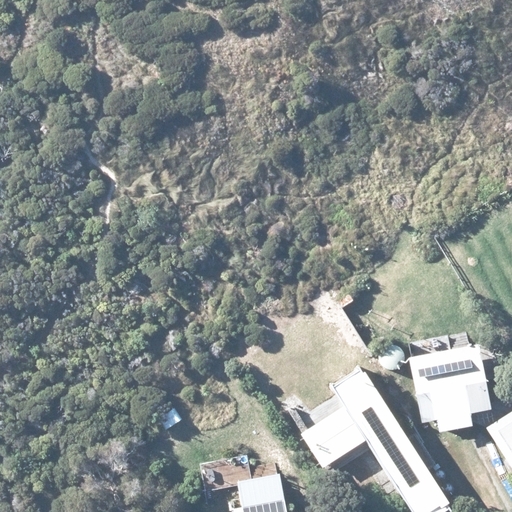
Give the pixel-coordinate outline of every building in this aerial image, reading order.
[(404,353),(415,418),(432,415),(434,427),(467,421),(464,407),(485,404),(474,340),(404,353)] [(403,361),(403,358),(403,356),(403,353),(402,351),(400,348),(399,346),(397,345),(394,343),(392,343),(389,342),(387,342),(384,343),(382,344),(379,345),(377,347),(376,349),(374,351),(373,353),(373,356),(373,359),(374,361),(375,364),(376,366),(378,368),(380,370),(382,371),(384,372),(387,372),(390,372),(392,372),(395,371),(397,369),(399,368),(400,366),(402,363),(403,361)] [(408,511),(430,511),(443,504),(357,366),(328,383),(361,436),(408,511)] [(316,463),(361,436),(339,400),(294,428),(316,463)] [(511,403),(481,423),(511,470),(511,403)] [(165,425),(180,417),(173,406),(158,414),(165,425)] [(280,511),(276,486),(226,496),(229,511),(300,511),(300,510),(290,511),(280,511)]
